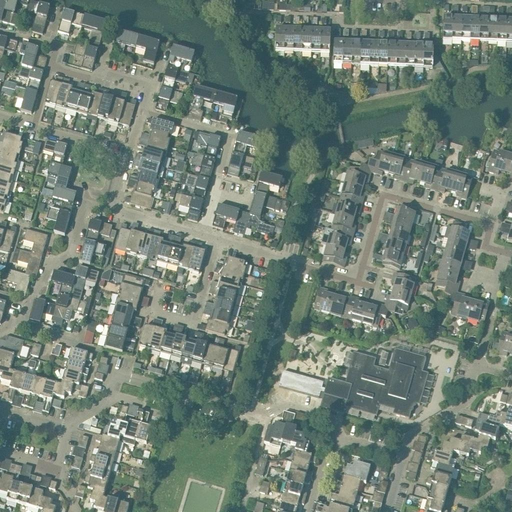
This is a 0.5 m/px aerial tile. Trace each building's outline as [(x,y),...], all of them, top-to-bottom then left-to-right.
[(0,0),(0,22),(8,24),(11,14),(4,12),(7,1),(0,0)] [(6,0),(7,1),(4,12),(11,14),(8,24),(15,26),(18,16),(15,15),(17,5),(27,8),(25,12),(26,13),(29,2),(29,0),(6,0)] [(50,8),(29,2),(26,13),(36,15),(31,32),(42,35),(50,8)] [(268,11),(277,11),(277,5),(274,5),(274,2),(268,2),(268,11)] [(64,11),(58,33),(69,36),(71,25),(81,28),(85,17),(64,11)] [(106,23),(85,17),(81,28),(91,31),(87,48),(86,48),(98,51),(106,23)] [(452,42),(453,19),(444,19),(443,41),(452,42)] [(462,19),(453,19),(452,42),(461,42),(462,19)] [(471,20),(462,19),(461,42),(470,42),(471,20)] [(480,20),(471,20),(470,42),(479,43),(480,20)] [(489,20),(480,20),(479,43),(488,43),(489,20)] [(498,21),(489,20),(488,43),(497,43),(498,21)] [(507,21),(498,21),(497,43),(506,44),(507,21)] [(284,52),(285,30),(276,29),(275,52),(284,52)] [(294,30),(285,30),(284,52),(293,53),(294,30)] [(303,30),(294,30),(293,53),(302,53),(303,30)] [(302,53),(311,54),(312,31),(303,30),(302,53)] [(321,31),(312,31),(311,54),(320,54),(321,31)] [(329,54),(330,32),(321,31),(320,54),(329,54)] [(118,32),(113,48),(112,53),(122,57),(125,46),(136,49),(139,38),(118,32)] [(17,43),(0,38),(0,61),(1,61),(4,52),(14,54),(17,43)] [(154,65),(160,44),(139,38),(136,49),(145,52),(143,62),(154,65)] [(38,49),(17,43),(14,54),(24,57),(21,67),(32,70),(34,63),(36,57),(38,49)] [(334,43),(333,65),(342,65),(343,43),(334,43)] [(342,65),(351,66),(352,43),(343,43),(342,65)] [(351,66),(360,66),(361,44),(352,43),(351,66)] [(360,66),(369,67),(370,44),(361,44),(360,66)] [(369,67),(378,67),(379,44),(370,44),(369,67)] [(378,67),(387,67),(388,45),(379,44),(378,67)] [(92,72),(98,51),(86,48),(87,48),(76,45),(73,56),(84,59),(81,69),(92,72)] [(387,67),(396,68),(397,45),(388,45),(387,67)] [(396,68),(405,68),(406,46),(397,45),(396,68)] [(405,68),(414,69),(415,46),(406,46),(405,68)] [(414,69),(423,69),(424,46),(415,46),(414,69)] [(433,47),(424,46),(423,69),(432,69),(433,47)] [(173,48),(173,50),(167,69),(178,72),(183,73),(183,69),(188,64),(191,65),(194,54),(173,48)] [(34,63),(45,66),(47,60),(36,57),(34,63)] [(37,94),(43,73),(45,66),(34,63),(32,70),(21,67),(20,73),(15,71),(13,78),(18,79),(18,78),(29,81),(26,91),(37,94)] [(167,69),(161,90),(172,93),(172,92),(175,82),(186,85),(189,75),(183,73),(178,72),(167,69)] [(51,83),(45,104),(55,107),(63,79),(57,78),(55,84),(51,83)] [(69,81),(63,79),(55,107),(66,110),(72,89),(67,87),(69,81)] [(84,85),(78,83),(76,90),(72,89),(66,110),(76,113),(84,85)] [(76,113),(87,116),(93,95),(88,93),(90,87),(84,85),(76,113)] [(20,112),(24,113),(31,115),(37,94),(26,91),(16,88),(14,92),(9,90),(8,97),(23,101),(20,112)] [(195,88),(189,109),(196,111),(193,121),(200,123),(203,113),(200,112),(203,102),(213,104),(216,94),(195,88)] [(105,91),(99,89),(97,96),(93,95),(87,116),(97,119),(105,91)] [(161,90),(155,111),(166,114),(169,103),(180,106),(183,95),(172,92),(172,93),(161,90)] [(111,93),(105,91),(97,119),(107,122),(113,101),(109,99),(111,93)] [(231,121),(236,104),(238,100),(216,94),(213,104),(223,107),(219,123),(226,125),(227,119),(231,121)] [(107,122),(118,125),(124,104),(113,101),(107,122)] [(118,125),(129,128),(136,102),(131,101),(130,105),(124,104),(118,125)] [(189,109),(187,119),(193,121),(196,111),(189,109)] [(148,119),(147,124),(151,126),(150,131),(171,137),(174,126),(148,119)] [(141,134),(140,140),(168,148),(171,137),(150,131),(148,136),(141,134)] [(24,140),(3,134),(0,133),(0,145),(21,151),(24,140)] [(207,148),(204,158),(215,161),(221,140),(199,134),(196,145),(207,148)] [(239,134),(233,155),(243,158),(244,158),(246,148),(257,150),(260,140),(249,137),(239,134)] [(165,158),(168,148),(140,140),(138,146),(145,148),(144,152),(165,158)] [(46,141),(45,146),(43,152),(54,155),(51,165),(61,168),(67,147),(46,141)] [(0,145),(0,156),(18,161),(21,151),(0,145)] [(494,151),(488,173),(498,176),(499,172),(504,174),(509,156),(494,151)] [(136,155),(134,161),(162,169),(165,158),(144,152),(143,157),(136,155)] [(371,173),(373,174),(382,177),(383,173),(388,175),(394,157),(377,152),(374,163),(370,161),(368,167),(368,168),(371,173)] [(209,182),(209,181),(215,161),(204,158),(194,155),(191,166),(201,169),(198,179),(209,182)] [(233,155),(229,170),(227,176),(238,179),(241,168),(251,171),(254,161),(244,158),(243,158),(233,155)] [(0,167),(15,172),(18,161),(0,156),(0,167)] [(409,161),(394,157),(388,175),(395,177),(394,180),(403,183),(409,161)] [(134,161),(132,167),(139,169),(138,173),(159,179),(162,169),(134,161)] [(425,165),(409,161),(403,183),(413,185),(414,182),(420,184),(425,165)] [(51,165),(48,176),(58,179),(55,189),(66,192),(72,171),(61,168),(51,165)] [(440,170),(425,165),(420,184),(426,185),(425,189),(434,191),(440,170)] [(366,168),(361,166),(359,171),(349,168),(344,184),(362,190),(364,184),(368,185),(371,173),(368,168),(366,168)] [(0,167),(0,178),(13,182),(15,172),(0,167)] [(456,174),(440,170),(434,191),(444,194),(445,191),(451,192),(456,174)] [(130,176),(128,182),(156,189),(159,179),(138,173),(136,178),(130,176)] [(261,173),(255,194),(266,198),(267,197),(269,187),(280,190),(283,180),(261,173)] [(466,200),(471,181),(472,179),(456,174),(451,192),(457,194),(456,197),(466,200)] [(203,203),(203,202),(209,182),(198,179),(188,176),(187,177),(183,176),(181,181),(186,182),(185,187),(195,190),(192,199),(192,200),(203,203)] [(0,190),(10,193),(13,182),(0,178),(0,190)] [(128,182),(126,188),(133,190),(132,194),(153,200),(156,189),(128,182)] [(344,184),(340,200),(362,206),(364,196),(361,195),(362,190),(344,184)] [(55,189),(52,199),(62,202),(59,212),(70,216),(76,195),(66,192),(55,189)] [(0,190),(0,201),(7,203),(10,193),(0,190)] [(124,203),(150,211),(153,200),(132,194),(130,200),(126,199),(124,203)] [(255,194),(250,215),(249,215),(260,218),(263,208),(279,213),(281,206),(282,202),(276,201),(277,200),(267,197),(266,198),(255,194)] [(182,196),(179,207),(189,210),(186,220),(187,220),(197,223),(199,218),(203,203),(192,200),(192,199),(182,196)] [(340,200),(335,215),(354,221),(355,214),(359,215),(362,206),(340,200)] [(239,212),(227,209),(218,206),(212,228),(223,231),(226,220),(236,223),(239,212)] [(394,221),(412,226),(415,215),(407,213),(409,208),(400,206),(399,210),(397,210),(394,221)] [(24,220),(31,221),(34,211),(27,209),(24,220)] [(59,212),(49,209),(46,220),(56,223),(53,233),(64,236),(70,216),(59,212)] [(250,215),(239,212),(236,223),(233,233),(244,237),(246,229),(248,230),(250,229),(250,227),(257,229),(256,233),(272,237),(275,228),(264,225),(265,224),(259,222),(260,218),(249,215),(250,215)] [(335,215),(331,231),(353,237),(356,227),(352,226),(354,221),(335,215)] [(111,231),(112,227),(91,221),(85,242),(96,245),(99,235),(114,239),(116,233),(111,231)] [(394,221),(391,231),(409,236),(412,226),(394,221)] [(0,245),(0,252),(9,255),(16,229),(11,227),(10,232),(5,231),(7,224),(6,223),(0,245)] [(467,245),(470,234),(461,232),(462,225),(453,223),(451,229),(447,228),(444,238),(467,245)] [(127,226),(122,225),(115,251),(125,254),(131,233),(126,231),(127,226)] [(136,257),(146,260),(154,231),(148,230),(146,237),(142,236),(136,257)] [(42,258),(47,237),(26,231),(23,241),(33,244),(31,254),(31,255),(42,258)] [(160,233),(154,231),(146,260),(157,263),(163,241),(158,240),(160,233)] [(331,231),(327,247),(345,252),(346,246),(350,247),(353,237),(331,231)] [(391,231),(388,241),(406,246),(409,236),(391,231)] [(125,254),(136,257),(142,236),(131,233),(125,254)] [(169,236),(167,243),(163,241),(157,263),(167,265),(175,237),(169,236)] [(181,239),(175,237),(167,265),(177,268),(183,247),(179,246),(181,239)] [(464,255),(467,245),(444,238),(441,248),(446,250),(464,255)] [(190,241),(189,242),(188,248),(183,247),(177,268),(188,271),(196,243),(190,241)] [(388,241),(385,251),(404,257),(406,246),(388,241)] [(85,242),(79,263),(90,266),(93,256),(103,259),(103,258),(109,260),(112,249),(106,248),(96,245),(85,242)] [(202,245),(196,243),(188,271),(199,275),(205,253),(200,252),(202,245)] [(322,262),(340,268),(344,269),(347,259),(343,258),(345,252),(327,247),(322,262)] [(461,265),(464,255),(446,250),(443,260),(461,265)] [(36,279),(42,258),(31,255),(31,254),(21,251),(19,258),(13,257),(12,264),(17,265),(18,263),(28,265),(25,275),(25,276),(31,277),(36,279)] [(385,251),(382,262),(383,262),(382,267),(400,271),(400,267),(404,257),(385,251)] [(244,276),(247,265),(226,259),(225,264),(218,262),(216,268),(244,276)] [(458,276),(461,265),(443,260),(440,271),(458,276)] [(96,285),(99,274),(78,268),(74,278),(75,278),(72,289),(82,292),(85,282),(96,285)] [(253,278),(244,276),(216,268),(215,274),(221,276),(220,280),(241,286),(250,289),(253,278)] [(25,275),(9,271),(8,275),(3,273),(1,281),(17,285),(14,295),(25,298),(31,277),(25,276),(25,275)] [(444,295),(449,297),(451,297),(456,294),(459,283),(456,282),(458,276),(440,271),(435,287),(445,290),(444,295)] [(75,278),(74,278),(59,274),(54,272),(51,284),(61,286),(60,288),(61,289),(58,296),(69,299),(72,289),(75,278)] [(415,280),(394,274),(391,284),(394,285),(393,291),(411,296),(415,280)] [(124,275),(121,286),(142,292),(143,286),(148,287),(149,282),(124,275)] [(212,282),(210,288),(238,296),(241,286),(220,280),(219,284),(212,282)] [(121,286),(118,296),(139,302),(142,292),(121,286)] [(210,288),(209,294),(215,296),(214,301),(235,307),(238,296),(210,288)] [(320,290),(314,311),(330,315),(335,298),(329,296),(330,293),(320,290)] [(387,313),(394,315),(396,310),(406,313),(411,296),(393,291),(391,298),(387,297),(384,308),(387,313)] [(451,297),(449,304),(454,306),(451,316),(467,320),(472,302),(467,301),(468,297),(456,294),(451,297)] [(58,296),(55,306),(52,317),(63,320),(66,310),(83,314),(85,309),(78,307),(80,302),(69,299),(58,296)] [(118,296),(115,306),(136,312),(139,302),(118,296)] [(330,315),(346,320),(352,299),(342,296),(341,299),(335,298),(330,315)] [(346,320),(361,324),(366,306),(360,305),(361,301),(352,299),(346,320)] [(29,322),(39,325),(40,325),(43,314),(52,317),(55,306),(35,301),(29,322)] [(206,303),(204,309),(232,317),(235,307),(214,301),(213,305),(206,303)] [(483,325),(489,303),(479,301),(478,304),(472,302),(467,320),(483,325)] [(385,320),(387,314),(387,313),(384,308),(373,305),(372,308),(366,306),(361,324),(377,329),(380,318),(385,320)] [(115,306),(112,317),(140,325),(142,320),(132,318),(134,312),(136,313),(136,312),(115,306)] [(204,309),(203,315),(210,317),(208,322),(229,328),(232,317),(204,309)] [(139,329),(140,325),(112,317),(109,327),(128,333),(130,327),(139,329)] [(405,322),(411,333),(419,328),(414,318),(405,322)] [(207,327),(205,333),(226,338),(229,328),(208,322),(207,327)] [(139,347),(150,350),(156,329),(145,326),(139,347)] [(109,327),(106,338),(135,346),(136,341),(126,339),(128,333),(109,327)] [(150,350),(160,353),(166,332),(156,329),(150,350)] [(160,353),(171,356),(177,335),(172,334),(172,336),(166,335),(167,332),(166,332),(160,353)] [(199,334),(195,333),(192,342),(186,340),(181,359),(191,362),(199,334)] [(511,335),(503,333),(501,341),(499,345),(494,344),(492,351),(497,353),(497,355),(506,358),(507,354),(511,355),(511,335)] [(191,362),(202,365),(207,346),(201,345),(204,335),(199,334),(191,362)] [(171,356),(181,359),(186,340),(180,339),(181,336),(177,335),(171,356)] [(1,341),(0,344),(0,352),(14,357),(19,359),(24,342),(7,337),(6,343),(1,341)] [(103,349),(104,349),(122,354),(124,347),(133,350),(135,346),(106,338),(103,349)] [(220,340),(216,339),(213,348),(207,346),(202,365),(212,368),(220,340)] [(212,368),(222,371),(228,350),(227,352),(222,350),(225,341),(220,340),(212,368)] [(32,351),(40,353),(41,347),(34,345),(32,351)] [(234,374),(239,356),(241,348),(236,347),(234,351),(228,350),(222,371),(229,373),(227,379),(232,381),(233,374),(234,374)] [(68,361),(84,365),(86,360),(91,362),(92,356),(71,350),(68,361)] [(279,388),(285,390),(289,391),(317,399),(319,399),(321,393),(324,394),(323,396),(345,402),(341,415),(343,415),(344,415),(346,409),(361,413),(376,417),(380,407),(394,411),(393,415),(409,420),(411,413),(410,412),(412,404),(417,405),(420,406),(424,390),(428,375),(422,373),(426,359),(410,354),(394,350),(388,372),(374,368),(376,360),(354,354),(349,370),(350,370),(348,377),(347,377),(345,384),(328,380),(325,390),(322,389),(323,384),(283,372),(279,388)] [(0,363),(11,367),(14,357),(0,352),(0,363)] [(99,364),(106,366),(108,360),(101,358),(99,364)] [(68,361),(65,371),(86,377),(88,371),(83,370),(84,365),(68,361)] [(0,381),(11,384),(12,384),(15,373),(10,372),(11,367),(0,363),(0,375),(2,376),(0,381)] [(65,371),(62,381),(74,384),(74,385),(78,386),(80,381),(85,383),(86,377),(65,371)] [(11,384),(8,395),(9,395),(7,402),(12,404),(15,391),(20,393),(25,376),(15,373),(12,384),(11,384)] [(35,379),(25,376),(20,393),(25,394),(21,407),(27,408),(35,379)] [(46,382),(35,379),(27,408),(33,410),(36,397),(41,399),(46,382)] [(71,395),(74,385),(74,384),(62,381),(61,386),(56,385),(53,396),(64,399),(65,394),(71,395)] [(56,385),(46,382),(41,399),(46,400),(42,413),(48,414),(53,396),(56,385)] [(322,401),(320,409),(337,413),(341,415),(345,402),(323,396),(322,401)] [(507,398),(501,396),(499,403),(505,405),(507,398)] [(126,416),(128,408),(122,407),(120,414),(126,416)] [(143,413),(138,411),(134,423),(129,422),(127,427),(128,427),(125,439),(124,444),(134,446),(135,442),(143,413)] [(143,413),(135,442),(146,445),(151,428),(145,427),(149,414),(143,413)] [(273,429),(268,428),(263,445),(280,449),(281,444),(285,427),(286,423),(287,423),(289,415),(283,414),(281,421),(282,421),(281,426),(275,424),(273,429)] [(479,414),(476,425),(486,428),(498,432),(499,427),(504,428),(507,417),(506,417),(496,414),(495,419),(489,417),(479,414)] [(291,429),(292,424),(295,417),(289,415),(287,423),(286,423),(285,427),(281,444),(291,447),(294,435),(295,436),(296,430),(291,429)] [(304,419),(302,427),(308,429),(310,421),(304,419)] [(107,427),(104,438),(108,439),(107,439),(119,442),(120,437),(125,439),(128,427),(127,427),(117,424),(116,430),(111,428),(107,427)] [(486,428),(476,425),(474,431),(480,432),(478,437),(490,441),(495,442),(498,432),(486,428)] [(463,432),(463,433),(460,443),(457,454),(468,457),(469,452),(472,441),(467,439),(469,434),(463,432)] [(306,456),(309,445),(304,444),(305,439),(295,436),(294,435),(291,447),(296,448),(294,453),(306,456)] [(97,437),(96,442),(101,443),(99,448),(116,453),(119,442),(107,439),(108,439),(104,438),(97,436),(97,437)] [(417,443),(425,445),(426,439),(419,437),(417,443)] [(469,452),(480,455),(481,450),(487,452),(490,441),(478,437),(477,442),(472,441),(469,452)] [(451,458),(453,453),(457,454),(460,443),(450,440),(448,445),(443,444),(440,454),(451,458)] [(93,451),(91,457),(113,463),(116,453),(99,448),(98,453),(93,451)] [(310,463),(314,465),(316,459),(306,456),(294,453),(291,463),(308,468),(310,463)] [(449,468),(451,458),(440,454),(435,453),(433,458),(428,456),(427,462),(432,464),(432,463),(448,468),(449,468)] [(91,457),(90,463),(95,464),(93,469),(110,473),(113,463),(91,457)] [(310,480),(312,474),(307,473),(308,468),(291,463),(289,474),(310,480)] [(360,483),(365,484),(370,468),(353,463),(352,469),(347,467),(344,478),(360,483)] [(432,463),(432,464),(431,464),(430,469),(436,471),(434,475),(451,480),(454,469),(449,468),(448,468),(432,463)] [(14,479),(15,474),(17,467),(11,465),(8,478),(2,476),(1,481),(2,482),(0,487),(0,493),(8,496),(13,479),(14,479)] [(107,484),(110,473),(93,469),(92,474),(87,472),(86,478),(107,484)] [(416,475),(409,473),(407,479),(415,481),(416,475)] [(304,484),(309,485),(310,480),(289,474),(286,484),(303,489),(304,484)] [(448,491),(451,480),(434,475),(433,480),(428,479),(426,485),(431,486),(448,491)] [(17,504),(28,507),(36,478),(30,476),(26,489),(22,488),(17,504)] [(357,493),(360,483),(344,478),(339,476),(337,482),(342,484),(341,488),(357,493)] [(38,492),(41,479),(36,478),(28,507),(38,510),(41,498),(42,498),(43,493),(38,492)] [(104,494),(107,484),(86,478),(84,483),(89,485),(87,490),(92,492),(93,491),(104,494)] [(17,504),(22,488),(17,486),(19,481),(14,479),(13,479),(8,496),(6,501),(17,504)] [(57,484),(51,482),(49,490),(55,491),(57,484)] [(306,495),(301,494),(303,489),(286,484),(283,495),(304,501),(306,495)] [(443,506),(445,500),(447,493),(448,491),(431,486),(430,489),(427,501),(443,506)] [(386,490),(378,487),(377,493),(374,493),(373,497),(383,500),(386,490)] [(354,504),(357,493),(341,488),(339,493),(334,492),(332,497),(354,504)] [(93,509),(104,511),(107,500),(103,499),(104,494),(93,491),(92,492),(89,502),(95,503),(93,509)] [(298,505),(303,506),(304,501),(283,495),(280,505),(296,510),(298,505)] [(351,511),(354,504),(332,497),(331,503),(336,505),(334,511),(351,511)] [(372,509),(380,511),(383,500),(373,497),(372,502),(374,502),(374,503),(372,509)] [(43,511),(42,511),(54,511),(56,508),(50,507),(52,501),(42,498),(41,498),(38,510),(43,511)] [(115,511),(118,503),(107,500),(104,511),(103,511),(115,511)] [(424,511),(445,511),(442,511),(443,506),(427,501),(424,511)] [(118,503),(115,511),(126,511),(129,506),(118,503)]
